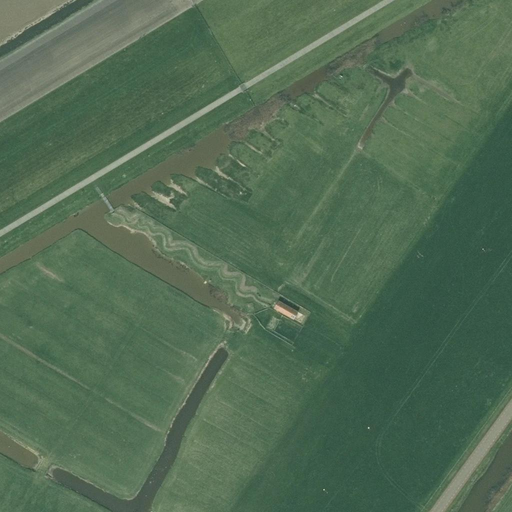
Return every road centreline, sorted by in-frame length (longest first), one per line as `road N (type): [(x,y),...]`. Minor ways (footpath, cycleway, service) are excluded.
road 1 (unclassified): [(0,238),(397,0)]
road 2 (tertiary): [(436,511),(511,407)]
